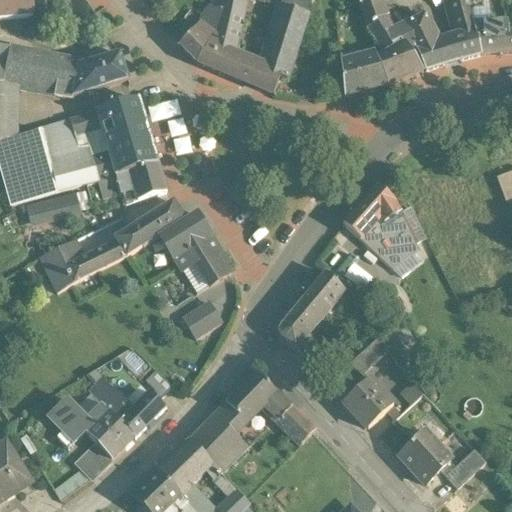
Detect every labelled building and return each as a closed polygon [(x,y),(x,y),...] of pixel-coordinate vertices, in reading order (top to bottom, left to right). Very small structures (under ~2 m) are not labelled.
[(0,0),(0,21),(32,19),(30,0),(0,0)] [(223,0),(221,12),(240,17),(243,0),(223,0)] [(311,0),(279,0),(277,8),(279,8),(307,17),(311,0)] [(388,0),(378,0),(359,8),(366,32),(384,21),(386,20),(381,7),(390,3),(388,0)] [(465,0),(447,0),(458,41),(454,43),(459,64),(480,58),(466,2),(465,0)] [(506,25),(485,26),(483,1),(466,2),(480,58),(511,56),(511,37),(507,38),(507,32),(506,25)] [(240,17),(221,12),(220,14),(213,8),(180,49),(196,66),(239,85),(246,65),(230,58),(240,17)] [(307,17),(279,8),(260,71),(259,73),(279,80),(286,82),(307,17)] [(384,21),(366,32),(382,56),(399,45),(393,34),(384,21)] [(423,21),(393,34),(399,45),(400,47),(403,45),(410,56),(414,54),(424,74),(445,67),(459,64),(454,43),(436,48),(423,21)] [(375,60),(375,61),(386,88),(386,89),(422,75),(410,56),(403,45),(400,47),(399,45),(382,56),(375,60)] [(80,65),(0,49),(0,88),(14,91),(72,102),(72,101),(71,101),(78,69),(80,69),(80,65)] [(80,69),(78,69),(71,101),(72,101),(128,84),(119,57),(80,69)] [(386,88),(375,61),(375,60),(374,57),(339,66),(343,100),(386,88)] [(246,65),(239,85),(272,99),(279,80),(259,73),(260,71),(246,65)] [(0,88),(0,108),(14,109),(14,91),(0,88)] [(139,104),(84,119),(89,136),(101,132),(107,152),(150,139),(139,104)] [(14,109),(0,108),(0,144),(14,140),(14,109)] [(84,119),(70,124),(75,140),(89,136),(84,119)] [(70,124),(52,129),(57,149),(77,144),(75,140),(70,124)] [(52,129),(41,132),(46,151),(47,152),(57,149),(52,129)] [(41,132),(31,135),(36,155),(46,151),(41,132)] [(150,139),(107,152),(109,157),(92,162),(88,149),(49,160),(58,196),(116,180),(158,168),(150,139)] [(492,154),(494,161),(503,159),(502,151),(492,154)] [(39,167),(3,177),(11,209),(58,196),(49,160),(38,163),(39,167)] [(158,168),(116,180),(121,198),(122,198),(126,209),(167,196),(158,168)] [(511,175),(496,181),(505,207),(511,204),(511,175)] [(116,180),(86,188),(91,206),(121,198),(116,180)] [(406,229),(394,205),(377,190),(343,228),(360,243),(380,221),(392,238),(406,229)] [(173,206),(115,242),(117,245),(81,262),(66,269),(74,287),(84,281),(127,260),(143,250),(141,250),(184,223),(173,206)] [(232,276),(195,217),(186,223),(185,222),(184,223),(185,224),(160,240),(182,276),(195,268),(209,290),(232,276)] [(392,238),(380,221),(360,243),(392,272),(408,262),(392,238)] [(406,229),(392,238),(408,262),(420,255),(406,229)] [(77,243),(40,261),(46,274),(63,266),(66,269),(81,262),(79,258),(82,257),(77,243)] [(74,287),(66,269),(63,266),(46,274),(57,297),(74,287)] [(209,290),(195,268),(182,276),(197,298),(209,290)] [(325,277),(279,331),(278,336),(280,341),(294,353),(295,352),(311,335),(314,331),(334,308),(332,307),(334,305),(331,303),(340,292),(325,277)] [(43,292),(35,296),(40,307),(49,302),(43,292)] [(196,343),(221,327),(207,306),(182,321),(196,343)] [(311,335),(295,352),(306,362),(322,345),(311,335)] [(349,367),(360,379),(387,355),(378,341),(349,367)] [(138,382),(151,370),(132,351),(117,360),(138,382)] [(411,366),(401,372),(410,388),(420,382),(411,366)] [(172,391),(156,375),(146,385),(162,401),(167,395),(172,391)] [(256,377),(226,408),(244,427),(262,409),(279,426),(291,412),(256,377)] [(392,410),(367,383),(342,407),(367,433),(392,410)] [(118,399),(103,385),(91,397),(102,409),(105,412),(118,399)] [(132,413),(118,399),(105,412),(134,441),(135,441),(163,413),(148,398),(132,413)] [(88,423),(69,404),(49,423),(62,435),(68,430),(79,441),(84,437),(84,436),(92,428),(88,423)] [(431,417),(421,405),(410,414),(421,426),(431,417)] [(244,427),(226,408),(215,419),(234,438),(244,427)] [(134,441),(107,414),(102,409),(88,423),(92,428),(84,436),(84,437),(93,445),(111,464),(134,441)] [(314,435),(291,412),(279,426),(301,448),(314,435)] [(215,419),(189,445),(219,477),(220,479),(247,452),(234,438),(215,419)] [(44,427),(34,420),(26,432),(36,438),(44,427)] [(68,430),(62,435),(72,447),(79,441),(68,430)] [(424,438),(418,443),(429,456),(435,450),(424,438)] [(429,456),(418,443),(398,461),(423,489),(439,475),(449,466),(435,450),(429,456)] [(5,444),(0,447),(0,506),(7,503),(3,498),(29,481),(5,444)] [(111,464),(93,445),(75,462),(93,480),(111,464)] [(189,445),(169,464),(192,489),(205,477),(212,484),(219,477),(189,445)] [(455,472),(449,466),(439,475),(456,494),(484,467),(473,455),(455,472)] [(192,489),(169,464),(157,476),(181,500),(192,489)] [(181,500),(157,476),(132,500),(143,511),(168,511),(174,507),(178,511),(181,511),(187,507),(181,500)] [(220,479),(219,477),(212,484),(229,502),(236,496),(220,479)] [(229,502),(219,511),(245,511),(249,509),(236,496),(229,502)]
